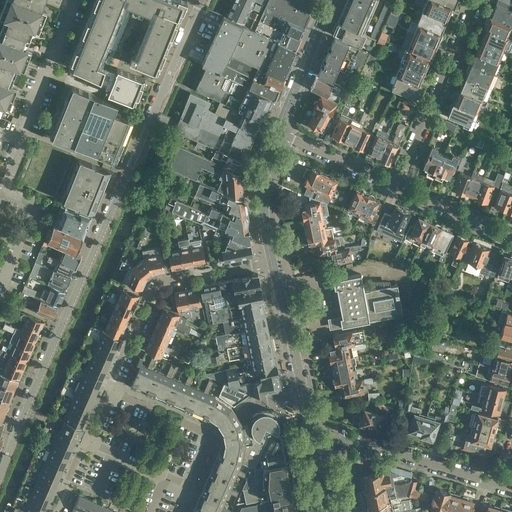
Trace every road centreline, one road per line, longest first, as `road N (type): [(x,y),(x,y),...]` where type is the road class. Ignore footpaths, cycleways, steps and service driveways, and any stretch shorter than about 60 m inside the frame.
road 1 (residential): [(201,0),(0,472)]
road 2 (residential): [(109,391),(157,291),(271,261)]
road 3 (residential): [(396,185),(476,0)]
road 4 (residential): [(503,485),(359,442),(313,446)]
road 5 (residential): [(0,283),(35,201),(7,190),(19,141)]
road 6 (residential): [(19,141),(73,0)]
road 7 (tertiary): [(277,133),(331,0)]
road 8 (tertiary): [(302,394),(271,261)]
road 9 (tertiary): [(271,261),(263,208),(277,133)]
road 10 (residential): [(396,185),(277,133)]
road 11 (residential): [(511,235),(396,185)]
